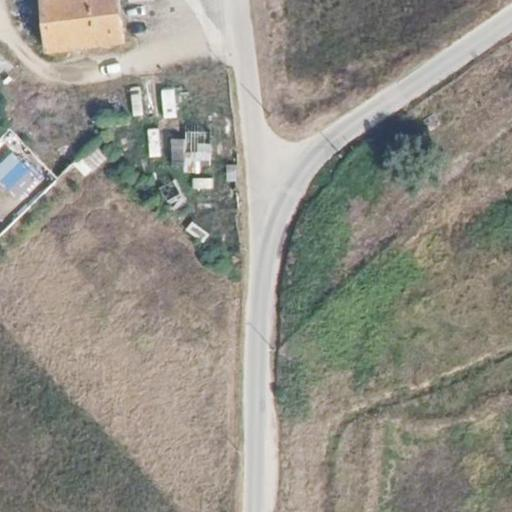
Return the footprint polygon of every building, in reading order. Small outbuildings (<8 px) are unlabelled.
[(119,0),(44,0),(51,55),(125,44),(119,0)] [(221,36),(157,47),(165,82),(228,69),(221,36)] [(158,91),(154,75),(129,81),(133,97),(158,91)] [(161,89),(164,120),(178,119),(174,88),(161,89)] [(148,130),(151,159),(162,158),(160,130),(148,130)] [(27,195),(48,172),(8,136),(0,144),(0,165),(14,178),(11,181),(27,195)] [(209,138),(173,137),(172,171),(201,172),(202,162),(209,162),(209,138)] [(84,176),(107,162),(99,149),(76,163),(84,176)]
